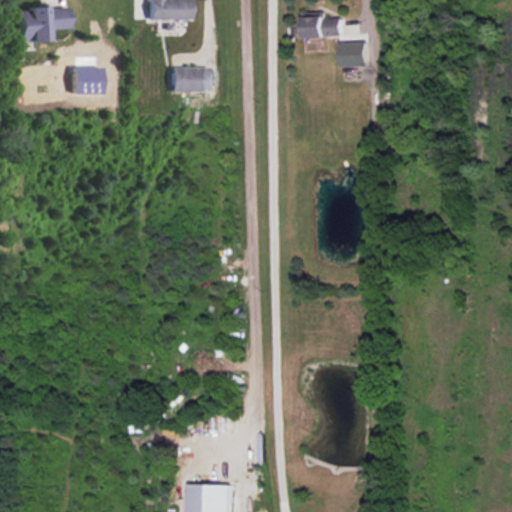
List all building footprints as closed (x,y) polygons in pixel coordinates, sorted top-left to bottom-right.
[(142,0),(143,1),(147,1),(147,19),(188,20),(188,0),(142,0)] [(16,41),(46,40),(46,29),(66,28),(65,6),(15,8),(16,41)] [(342,16),(304,17),(305,37),(342,36),(342,16)] [(342,66),(369,65),(368,41),(341,42),(342,66)] [(207,67),(170,66),(169,91),(207,92),(207,67)] [(231,511),(233,485),(190,483),(188,511),(231,511)]
